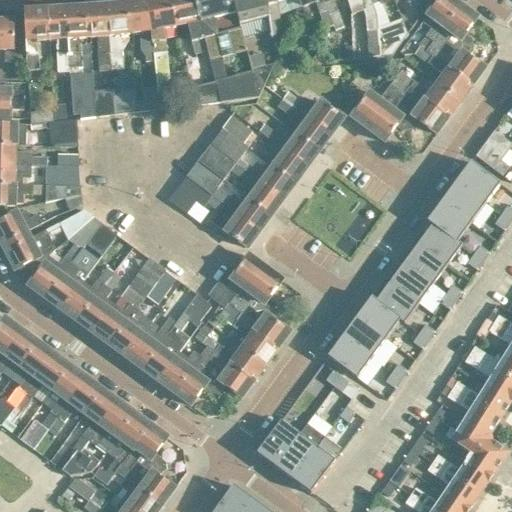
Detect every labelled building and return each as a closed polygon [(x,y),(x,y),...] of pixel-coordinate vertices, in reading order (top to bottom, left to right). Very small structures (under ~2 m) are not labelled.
[(154,60),(154,53),(149,0),(128,3),(131,34),(139,33),(141,51),(146,56),(146,61),(154,60)] [(151,0),(149,0),(154,53),(167,52),(165,30),(177,28),(179,27),(173,0),(151,0)] [(196,53),(208,49),(195,0),(173,0),(179,27),(180,27),(189,25),(196,53)] [(247,52),(243,36),(233,0),(195,0),(208,49),(211,61),(223,58),(247,52)] [(249,23),(269,18),(267,6),(265,0),(233,0),(243,36),(252,34),(249,23)] [(265,0),(267,6),(269,18),(270,33),(268,33),(268,38),(270,37),(271,40),(273,49),(279,52),(287,34),(282,35),(278,3),(286,1),(289,0),(265,0)] [(322,0),(299,0),(302,7),(316,2),(326,30),(333,27),(328,13),(322,0)] [(332,0),(322,0),(328,13),(333,27),(334,32),(344,28),(332,0)] [(370,0),(347,0),(352,15),(363,12),(365,16),(366,32),(378,31),(377,29),(376,15),(370,0)] [(370,0),(376,15),(384,12),(379,0),(370,0)] [(417,0),(423,15),(433,1),(422,0),(417,0)] [(451,0),(439,0),(423,23),(431,30),(426,37),(434,43),(461,7),(451,0)] [(128,3),(107,5),(111,64),(111,72),(124,71),(122,51),(129,41),(128,34),(131,34),(128,3)] [(107,5),(84,7),(85,22),(91,22),(92,38),(98,37),(99,42),(97,42),(99,65),(99,73),(111,72),(111,64),(107,5)] [(84,7),(66,8),(70,73),(70,77),(79,77),(79,75),(79,69),(82,69),(81,43),(79,43),(79,38),(92,38),(91,22),(85,22),(84,7)] [(295,15),(290,26),(303,30),(306,16),(302,7),(296,9),(295,15)] [(477,19),(461,7),(434,43),(428,52),(472,46),(472,40),(465,35),(477,19)] [(48,9),(50,40),(57,40),(57,45),(56,45),(57,74),(70,73),(66,8),(48,9)] [(48,9),(24,11),(25,22),(27,64),(27,72),(40,71),(39,41),(50,40),(48,9)] [(401,20),(377,29),(378,31),(379,44),(380,57),(392,55),(407,35),(401,20)] [(0,51),(5,51),(13,51),(14,22),(14,21),(0,21),(0,51)] [(5,51),(5,63),(27,64),(25,22),(14,22),(13,51),(5,51)] [(434,43),(426,37),(414,54),(428,64),(434,56),(428,52),(434,43)] [(379,44),(368,45),(369,58),(380,57),(379,44)] [(428,52),(434,56),(473,85),(485,70),(468,58),(473,51),(472,46),(428,52)] [(460,103),(473,85),(434,56),(428,64),(444,76),(437,85),(460,103)] [(249,63),(251,73),(258,99),(264,86),(274,64),(265,66),(264,60),(249,63)] [(226,103),(258,99),(251,73),(228,79),(216,82),(221,104),(226,103)] [(449,119),(460,103),(437,85),(430,94),(400,73),(396,79),(449,119)] [(396,79),(391,85),(399,91),(405,95),(420,107),(412,118),(408,118),(409,130),(416,129),(420,123),(437,135),(449,119),(396,79)] [(195,107),(221,104),(216,82),(192,88),(195,107)] [(0,83),(0,119),(9,120),(9,111),(24,111),(24,92),(7,92),(7,83),(0,83)] [(399,91),(391,85),(379,102),(369,95),(354,116),(352,119),(368,131),(399,91)] [(368,95),(358,87),(353,93),(364,101),(368,95)] [(137,114),(159,111),(157,89),(144,91),(146,104),(136,105),(137,114)] [(159,111),(171,110),(168,89),(157,89),(159,111)] [(399,91),(368,131),(374,135),(384,143),(385,143),(396,127),(402,132),(409,130),(408,118),(402,119),(392,112),(405,95),(399,91)] [(96,119),(114,116),(113,92),(94,93),(96,119)] [(135,92),(113,92),(114,116),(137,114),(136,105),(135,92)] [(80,94),(71,94),(71,102),(72,117),(76,117),(80,116),(81,116),(81,120),(96,119),(94,93),(80,94)] [(289,94),(283,101),(331,136),(344,120),(321,103),(317,108),(304,98),(301,103),(289,94)] [(283,101),(278,107),(291,117),(288,120),(301,129),(297,136),(319,152),(331,136),(283,101)] [(64,107),(54,107),(55,122),(65,121),(64,107)] [(30,126),(48,124),(53,124),(52,110),(29,113),(29,120),(30,126)] [(232,117),(222,130),(243,146),(253,132),(232,117)] [(0,125),(0,144),(14,145),(26,145),(26,126),(0,125)] [(265,126),(260,133),(272,142),(307,169),(319,152),(297,136),(293,140),(280,131),(277,135),(265,126)] [(222,130),(210,147),(235,166),(240,160),(240,159),(248,149),(243,146),(222,130)] [(490,137),(488,141),(506,154),(511,146),(493,133),(490,137)] [(488,141),(476,157),(494,171),(501,161),(506,154),(488,141)] [(307,169),(272,142),(267,149),(264,152),(271,157),(266,164),(295,185),(307,169)] [(0,144),(0,165),(30,167),(47,167),(47,158),(31,158),(31,154),(14,153),(14,145),(0,144)] [(210,147),(198,163),(223,182),(230,173),(243,182),(240,185),(252,194),(248,200),(271,218),(283,201),(248,175),(235,166),(210,147)] [(58,156),(57,167),(79,168),(78,156),(58,156)] [(509,167),(501,161),(494,171),(502,177),(509,167)] [(198,163),(186,179),(211,198),(224,208),(259,234),(271,218),(248,200),(245,204),(233,196),(229,200),(217,191),(223,182),(198,163)] [(256,163),(248,175),(283,201),(295,185),(266,164),(263,168),(256,163)] [(471,164),(456,184),(485,205),(500,185),(471,164)] [(0,165),(0,184),(14,184),(14,180),(30,180),(30,167),(0,165)] [(47,167),(47,185),(80,186),(79,168),(57,167),(47,167)] [(186,179),(169,201),(187,215),(196,203),(204,209),(207,204),(220,213),(212,224),(228,235),(229,235),(248,249),(259,234),(224,208),(211,198),(186,179)] [(33,184),(14,184),(0,184),(0,206),(14,207),(14,195),(33,196),(33,184)] [(456,184),(442,203),(471,225),(485,205),(456,184)] [(81,197),(80,186),(47,185),(46,204),(64,200),(77,197),(81,197)] [(77,197),(64,200),(69,212),(82,207),(81,197),(77,197)] [(427,223),(432,227),(461,248),(462,247),(457,243),(471,225),(442,203),(427,223)] [(511,210),(508,208),(501,217),(511,223),(511,221),(511,210)] [(16,214),(0,222),(0,242),(0,243),(1,246),(2,246),(3,249),(28,236),(26,233),(42,225),(37,216),(29,220),(25,211),(17,215),(16,214)] [(84,212),(60,224),(68,241),(93,219),(84,212)] [(511,223),(501,217),(495,226),(505,232),(511,223)] [(35,279),(29,288),(45,299),(72,262),(82,248),(85,244),(100,224),(93,219),(68,241),(74,245),(65,257),(65,256),(62,261),(59,264),(51,258),(49,256),(30,272),(35,279)] [(100,224),(85,244),(102,256),(117,236),(100,224)] [(432,227),(418,246),(447,267),(461,248),(432,227)] [(28,236),(3,249),(5,253),(6,256),(7,255),(15,271),(25,266),(30,272),(49,256),(52,254),(53,253),(47,241),(50,240),(46,232),(30,240),(28,236)] [(418,246),(404,265),(433,286),(447,267),(418,246)] [(480,247),(474,256),(483,263),(490,254),(480,247)] [(474,256),(468,265),(477,272),(483,263),(474,256)] [(228,271),(208,297),(220,306),(226,310),(230,304),(236,309),(266,269),(249,257),(234,276),(228,271)] [(115,306),(94,335),(110,347),(136,311),(146,298),(165,272),(149,260),(115,306)] [(72,262),(45,299),(61,311),(83,282),(89,274),(72,262)] [(419,305),(433,286),(404,265),(390,284),(419,305)] [(83,282),(61,311),(77,323),(113,274),(106,269),(91,288),(83,282)] [(266,269),(236,309),(243,314),(264,311),(277,309),(277,308),(276,302),(270,298),(282,282),(266,269)] [(165,272),(146,298),(152,302),(157,306),(158,306),(176,280),(165,272)] [(113,274),(77,323),(94,335),(115,306),(106,299),(121,280),(113,274)] [(390,284),(376,303),(406,324),(419,305),(390,284)] [(453,287),(446,295),(456,302),(462,293),(453,287)] [(456,302),(446,295),(440,304),(450,311),(456,302)] [(198,296),(182,317),(189,322),(196,328),(200,323),(211,309),(210,305),(205,302),(198,296)] [(372,299),(357,319),(386,340),(400,322),(405,325),(406,324),(376,303),(372,299)] [(224,312),(219,318),(240,334),(234,342),(266,366),(277,351),(237,321),(243,314),(236,309),(230,304),(226,310),(224,312)] [(243,314),(237,321),(277,351),(290,333),(274,322),(278,315),(277,309),(264,311),(265,316),(258,325),(243,314)] [(136,311),(110,347),(125,359),(147,329),(138,323),(143,316),(136,311)] [(499,317),(493,325),(511,336),(511,325),(511,324),(510,325),(499,317)] [(147,329),(125,359),(142,371),(174,328),(178,323),(170,318),(162,328),(161,328),(160,329),(156,336),(147,329)] [(182,318),(174,328),(181,333),(188,323),(182,318)] [(357,319),(343,339),(372,360),(386,340),(357,319)] [(0,359),(21,331),(5,320),(0,326),(0,359)] [(489,332),(493,325),(487,321),(476,338),(482,342),(489,332)] [(511,336),(493,325),(489,332),(501,339),(501,340),(511,347),(506,356),(505,357),(511,361),(511,336)] [(425,326),(419,335),(429,342),(435,333),(425,326)] [(204,327),(195,340),(202,345),(207,337),(211,332),(205,327),(204,327)] [(174,328),(142,371),(158,382),(179,353),(189,339),(181,333),(174,328)] [(0,380),(1,378),(0,377),(0,376),(2,373),(11,362),(19,368),(37,343),(21,331),(0,359),(0,380)] [(423,351),(429,342),(419,335),(413,344),(423,351)] [(207,337),(202,345),(207,349),(214,354),(215,355),(253,384),(266,366),(234,342),(227,352),(207,337)] [(372,360),(343,339),(328,358),(357,380),(372,360)] [(2,399),(0,402),(0,427),(11,413),(53,355),(37,343),(19,368),(29,375),(20,387),(18,390),(17,389),(7,403),(2,399)] [(475,348),(470,356),(511,383),(511,361),(505,357),(501,364),(490,358),(475,348)] [(201,357),(174,394),(191,407),(203,390),(209,395),(214,394),(213,384),(211,374),(206,375),(202,381),(198,378),(209,362),(215,355),(214,354),(207,349),(201,357)] [(179,353),(158,382),(174,394),(201,357),(194,352),(188,360),(179,353)] [(53,355),(11,413),(19,419),(34,399),(42,405),(52,391),(69,367),(53,355)] [(215,355),(209,362),(225,374),(218,383),(213,384),(214,394),(221,393),(225,387),(242,399),(253,384),(215,355)] [(486,387),(511,403),(511,383),(470,356),(465,363),(481,373),(480,373),(491,380),(486,387)] [(398,365),(392,374),(402,381),(408,372),(398,365)] [(35,422),(20,442),(33,451),(48,431),(86,379),(69,367),(52,391),(42,405),(51,412),(41,426),(35,422)] [(334,388),(342,378),(333,372),(326,382),(334,388)] [(402,381),(392,374),(385,383),(395,390),(402,381)] [(342,378),(334,388),(343,394),(350,385),(342,378)] [(86,379),(48,431),(55,436),(75,409),(84,416),(102,391),(86,379)] [(450,379),(445,388),(452,392),(457,384),(450,379)] [(452,392),(499,422),(510,404),(511,403),(486,387),(486,389),(480,397),(469,391),(457,384),(452,392)] [(441,394),(448,398),(452,392),(445,388),(441,394)] [(93,423),(74,449),(77,452),(80,454),(83,451),(89,443),(118,403),(102,391),(84,416),(93,423)] [(491,435),(499,422),(452,392),(448,398),(459,406),(470,413),(465,420),(491,436),(491,435)] [(118,403),(89,443),(96,448),(97,446),(106,453),(108,451),(135,415),(118,403)] [(355,414),(347,408),(339,418),(348,424),(355,414)] [(447,414),(440,410),(432,420),(440,425),(440,424),(447,414)] [(115,460),(106,473),(113,478),(116,473),(127,458),(128,458),(151,427),(135,415),(108,451),(117,458),(115,460)] [(275,468),(293,482),(317,449),(325,438),(324,438),(332,428),(315,415),(307,425),(300,436),(299,435),(299,436),(275,468)] [(440,425),(432,420),(425,430),(432,435),(440,425)] [(500,465),(509,453),(499,447),(500,446),(495,443),(495,444),(492,442),(491,436),(465,420),(457,433),(451,429),(450,430),(500,465)] [(299,436),(281,422),(257,455),(275,468),(299,436)] [(127,458),(116,473),(162,466),(161,459),(155,455),(167,439),(151,427),(128,458),(127,458)] [(491,478),(500,465),(450,430),(446,437),(452,441),(452,442),(471,454),(466,461),(467,462),(466,463),(465,465),(489,481),(490,480),(491,478)] [(427,443),(420,438),(412,450),(418,455),(427,443)] [(317,449),(293,482),(311,495),(335,462),(317,449)] [(418,455),(412,450),(403,462),(410,467),(418,455)] [(77,452),(61,472),(69,478),(91,474),(96,469),(97,467),(80,454),(77,452)] [(432,466),(478,498),(489,481),(465,465),(460,472),(450,465),(449,465),(438,457),(433,465),(432,466)] [(162,466),(116,473),(124,479),(162,507),(175,490),(159,478),(163,472),(162,466)] [(469,511),(478,498),(432,466),(428,472),(440,479),(439,480),(450,487),(445,494),(469,511)] [(95,476),(94,477),(107,486),(111,480),(113,478),(106,473),(100,469),(95,476)] [(124,479),(119,486),(123,489),(128,492),(121,501),(135,511),(158,511),(162,507),(124,479)] [(74,481),(67,489),(88,504),(89,502),(102,511),(135,511),(121,501),(115,509),(108,504),(104,501),(95,494),(96,493),(80,481),(74,481)] [(397,486),(390,482),(382,493),(389,498),(395,488),(397,486)] [(215,511),(242,511),(251,500),(233,487),(215,511)] [(62,497),(68,502),(74,495),(67,490),(62,497)] [(429,511),(468,511),(469,511),(445,494),(444,496),(443,497),(438,505),(427,497),(427,498),(416,490),(411,497),(410,498),(429,511)] [(429,511),(410,498),(406,504),(416,511),(429,511)] [(368,511),(385,511),(389,506),(378,499),(368,511)] [(267,511),(251,500),(242,511),(267,511)] [(88,504),(84,509),(87,511),(102,511),(89,502),(88,504)]
